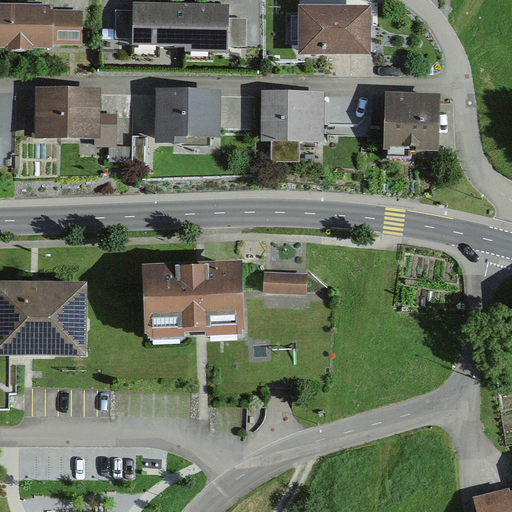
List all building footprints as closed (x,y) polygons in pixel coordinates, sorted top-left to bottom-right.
[(162,7),(136,6),(135,51),(231,52),(231,8),(212,7),(162,7)] [(36,9),(0,9),(0,51),(86,52),(86,10),(36,9)] [(370,11),(300,13),(301,58),(371,56),(370,11)] [(102,95),(38,94),(38,143),(102,144),(102,107),(102,95)] [(273,98),(258,98),(260,143),(326,140),(324,95),(273,98)] [(189,98),(156,98),(156,146),(223,146),(223,98),(189,98)] [(442,100),(390,100),(390,150),(414,150),(442,151),(442,100)] [(240,265),(148,270),(152,336),(202,333),(244,331),(240,265)] [(268,273),(268,294),(312,294),(312,273),(268,273)] [(85,287),(0,287),(0,353),(85,353),(85,287)] [(511,511),(511,491),(473,501),(475,511),(511,511)]
